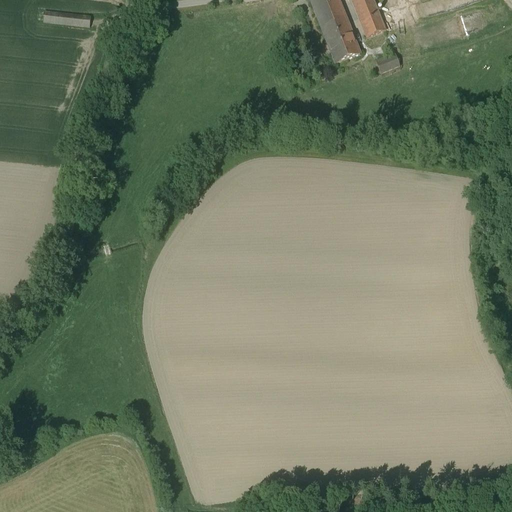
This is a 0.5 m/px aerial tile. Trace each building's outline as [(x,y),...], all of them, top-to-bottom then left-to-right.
[(360,57),(337,0),(309,0),(336,66),(360,57)] [(386,33),(372,0),(350,0),(367,41),(386,33)] [(44,13),(43,26),(90,29),(91,16),(44,13)] [(45,29),(45,40),(82,40),(82,29),(45,29)] [(395,55),(376,63),(381,75),(400,67),(395,55)]
